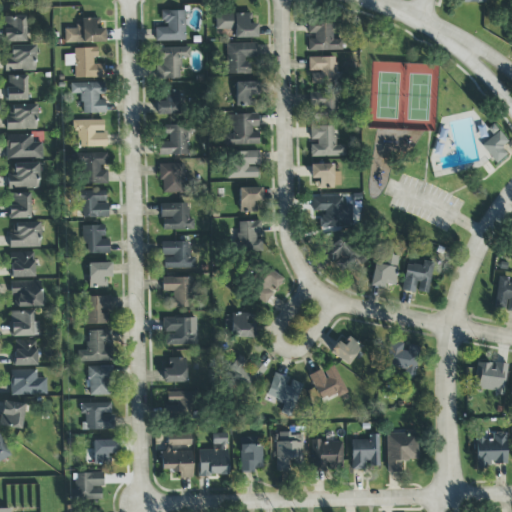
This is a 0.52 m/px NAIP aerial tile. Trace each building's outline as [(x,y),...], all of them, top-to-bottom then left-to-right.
[(184,41),(184,11),(160,11),(160,26),(154,26),(154,41),(184,41)] [(234,38),(256,37),(256,24),(250,24),(249,13),(214,15),(215,30),(233,30),(234,38)] [(25,42),(24,16),(2,16),(3,43),(25,42)] [(63,28),(63,43),(104,42),(103,29),(97,29),(97,18),(80,18),(80,27),(63,28)] [(341,51),(341,39),(331,39),(330,20),(306,20),(307,37),(306,37),(306,52),(341,51)] [(255,44),(226,43),(226,74),(250,74),(250,60),(255,60),(255,44)] [(34,46),(9,46),(9,58),(3,58),(3,70),(33,71),(34,46)] [(73,79),(103,78),(103,64),(95,64),(94,48),(72,48),(73,55),(63,55),(63,66),(73,66),(73,79)] [(179,79),(178,59),(189,58),(188,48),(157,48),(158,67),(155,67),(155,79),(179,79)] [(307,58),(307,73),(309,73),(310,84),(341,84),(341,73),(335,73),(335,57),(307,58)] [(5,101),(26,101),(25,75),(5,75),(5,101)] [(80,114),(104,114),(103,82),(70,83),(70,94),(79,94),(80,114)] [(235,106),(255,106),(254,97),(258,97),(257,82),(235,82),(235,106)] [(154,115),(177,115),(177,90),(164,90),(164,102),(154,102),(154,115)] [(335,117),(335,93),(309,93),(309,117),(335,117)] [(35,104),(6,105),(6,130),(35,130),(35,104)] [(258,145),(258,130),(257,130),(257,114),(229,115),(230,134),(223,134),(223,146),(258,145)] [(102,120),(71,121),(71,136),(78,136),(78,147),(105,147),(105,133),(103,133),(102,120)] [(165,126),(165,142),(157,142),(157,156),(188,155),(187,125),(165,126)] [(309,142),(309,157),(344,157),(344,145),(333,145),(333,126),(309,126),(309,142)] [(505,155),(499,148),(506,142),(498,131),(480,145),(494,164),(505,155)] [(4,135),(5,159),(41,158),(41,143),(31,143),(31,135),(4,135)] [(258,151),(230,151),(230,165),(225,165),(226,179),(256,178),(255,164),(258,164),(258,151)] [(81,185),(107,184),(106,153),(75,154),(76,165),(81,165),(81,185)] [(37,164),(13,163),(12,176),(7,176),(7,188),(37,189),(37,164)] [(160,193),(183,193),(182,164),(159,164),(160,193)] [(309,179),(317,179),(317,188),(339,187),(339,172),(331,173),(331,164),(309,165),(309,179)] [(260,187),(238,188),(238,213),(260,212),(260,187)] [(106,218),(106,190),(73,191),(73,208),(80,208),(80,218),(106,218)] [(7,219),(29,219),(29,193),(7,193),(7,219)] [(311,197),(311,213),(318,213),(319,228),(350,227),(350,205),(342,205),(342,196),(311,197)] [(186,204),(160,204),(161,230),(192,230),(192,219),(186,219),(186,204)] [(236,222),(238,250),(261,249),(260,221),(236,222)] [(9,248),(38,248),(38,222),(9,223),(9,248)] [(108,254),(108,238),(103,238),(103,226),(81,226),(81,254),(108,254)] [(322,251),(338,274),(360,259),(344,235),(322,251)] [(187,242),(161,242),(161,269),(194,269),(193,257),(188,257),(187,242)] [(8,278),(33,277),(32,252),(7,253),(8,278)] [(396,257),(381,255),(380,264),(372,263),(369,286),(393,288),(396,257)] [(406,264),(400,291),(414,294),(414,291),(426,293),(433,263),(421,261),(420,267),(406,264)] [(87,288),(105,288),(105,277),(110,277),(109,263),(87,264),(87,288)] [(273,288),(276,290),(283,278),(263,267),(248,294),(264,303),(273,288)] [(190,308),(191,278),(161,277),(161,291),(171,292),(171,307),(190,308)] [(504,311),(511,312),(511,279),(497,278),(493,309),(505,310),(504,311)] [(40,282),(10,282),(11,308),(41,307),(40,282)] [(86,324),(108,324),(108,296),(85,297),(86,324)] [(9,312),(9,336),(38,336),(37,322),(31,323),(31,311),(9,312)] [(252,338),(253,315),(226,314),(226,338),(252,338)] [(195,318),(163,318),(163,345),(195,345),(195,318)] [(110,330),(86,331),(87,350),(76,351),(76,362),(111,362),(110,330)] [(328,352),(347,366),(353,358),(358,362),(365,351),(346,337),(342,343),(337,340),(328,352)] [(12,366),(36,366),(35,341),(11,341),(12,366)] [(418,347),(404,345),(404,344),(384,341),(380,368),(402,371),(401,379),(413,381),(418,347)] [(253,360),(250,365),(237,355),(223,374),(248,393),(265,369),(253,360)] [(184,358),(168,358),(169,369),(162,369),(162,383),(184,382),(184,358)] [(505,364),(475,362),(474,391),(504,392),(505,364)] [(111,395),(110,366),(87,367),(88,396),(111,395)] [(321,372),(320,369),(308,375),(320,402),(345,390),(333,366),(321,372)] [(9,395),(45,395),(45,378),(35,378),(35,370),(9,371),(9,395)] [(288,379),(273,373),(264,399),(294,410),(303,385),(288,379)] [(191,413),(191,392),(167,392),(166,412),(191,413)] [(23,403),(0,402),(0,427),(21,428),(23,403)] [(112,429),(111,403),(79,404),(79,416),(85,415),(86,430),(112,429)] [(385,472),(401,472),(400,461),(417,460),(416,433),(384,434),(385,472)] [(506,465),(505,433),(491,433),(491,438),(474,439),(475,467),(506,465)] [(191,478),(190,434),(165,435),(166,452),(160,452),(160,471),(178,471),(178,478),(191,478)] [(227,476),(226,434),(211,434),(212,450),(196,450),(197,476),(227,476)] [(301,434),(274,434),(274,472),(290,472),(290,466),(301,465),(301,434)] [(378,434),(368,435),(368,440),(350,440),(350,470),(365,470),(365,467),(378,467),(378,434)] [(0,460),(9,456),(0,439),(0,460)] [(107,465),(107,454),(115,454),(115,440),(92,441),(92,465),(107,465)] [(261,472),(262,440),(239,440),(238,471),(261,472)] [(341,442),(319,443),(319,440),(311,440),(312,470),(342,469),(341,442)] [(74,502),(102,501),(101,473),(73,474),(74,502)]
